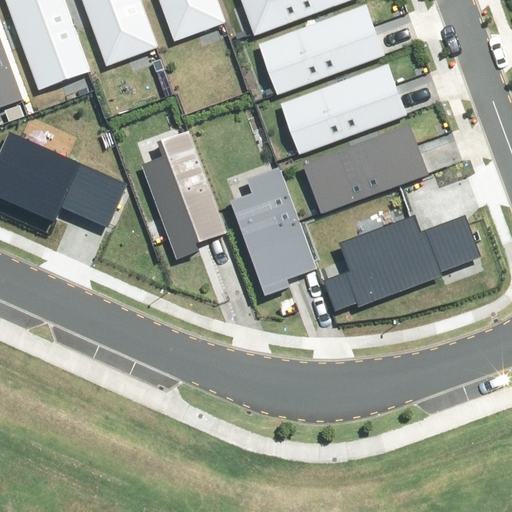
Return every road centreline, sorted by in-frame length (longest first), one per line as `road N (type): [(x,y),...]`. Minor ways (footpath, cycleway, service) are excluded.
road 1 (residential): [(511,338),(412,369),(346,379),(287,373),(0,259)]
road 2 (residential): [(450,0),(511,169)]
